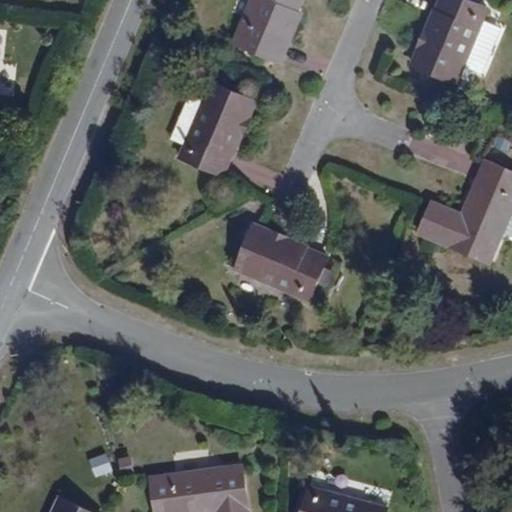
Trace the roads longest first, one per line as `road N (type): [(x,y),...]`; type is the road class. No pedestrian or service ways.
road 1 (residential): [(11,287),(232,374),(334,392),(430,386)]
road 2 (tertiary): [(132,0),(11,287)]
road 3 (residential): [(371,0),(303,171)]
road 4 (residential): [(457,511),(430,386)]
